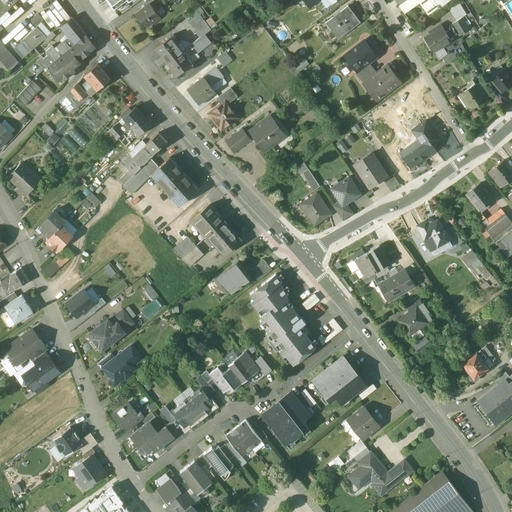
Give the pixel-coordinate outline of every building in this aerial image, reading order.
[(57,0),(44,9),(55,25),(69,15),(59,0),(57,0)] [(106,0),(114,10),(126,0),(127,0),(129,2),(131,0),(106,0)] [(411,0),(406,0),(398,6),(402,12),(414,3),(411,0)] [(404,14),(421,2),(419,0),(411,0),(414,3),(402,12),(404,14)] [(419,0),(421,2),(430,14),(448,0),(419,0)] [(455,18),(466,15),(462,3),(451,7),(455,18)] [(149,4),(135,14),(146,28),(160,17),(149,4)] [(348,5),(325,22),(338,39),(360,22),(348,5)] [(211,29),(196,9),(186,17),(200,37),(211,29)] [(462,17),(452,23),(460,35),(469,29),(462,17)] [(86,34),(73,18),(66,24),(61,27),(70,39),(67,42),(65,40),(55,49),(60,54),(85,35),(86,34)] [(451,40),(441,24),(429,32),(431,34),(424,38),(433,52),(451,40)] [(35,48),(46,37),(37,28),(10,52),(19,61),(35,48)] [(11,31),(3,39),(6,42),(15,35),(11,31)] [(56,35),(53,32),(46,39),(49,42),(56,35)] [(173,34),(155,48),(167,63),(182,51),(184,49),(173,34)] [(85,35),(60,54),(50,64),(49,64),(53,69),(51,71),(52,72),(54,70),(60,78),(58,80),(61,79),(62,80),(63,79),(64,80),(71,73),(74,70),(72,68),(79,63),(78,60),(82,57),(83,57),(84,57),(82,55),(89,50),(90,52),(91,51),(90,50),(95,47),(85,35)] [(200,37),(190,45),(196,53),(207,45),(200,37)] [(10,52),(0,40),(0,76),(1,78),(19,62),(19,61),(10,52)] [(364,40),(345,55),(357,71),(366,64),(376,56),(364,40)] [(49,53),(44,58),(50,64),(60,54),(55,49),(52,46),(47,50),(49,53)] [(182,51),(167,63),(176,75),(184,70),(186,72),(193,66),(182,51)] [(225,51),(217,57),(224,67),(233,61),(225,51)] [(447,63),(456,57),(451,51),(443,57),(447,63)] [(97,64),(84,75),(94,86),(98,90),(111,79),(97,64)] [(357,71),(355,72),(360,77),(370,70),(366,64),(357,71)] [(374,75),(364,83),(376,100),(400,82),(387,65),(374,75)] [(215,67),(204,76),(212,85),(223,77),(215,67)] [(511,79),(503,68),(490,79),(501,93),(511,84),(511,79)] [(60,78),(54,70),(52,72),(52,73),(56,80),(58,80),(60,78)] [(370,70),(360,77),(364,83),(374,75),(370,70)] [(204,76),(187,89),(199,104),(216,91),(212,85),(204,76)] [(33,80),(17,98),(25,106),(42,89),(33,80)] [(484,82),(477,87),(484,97),(490,93),(484,82)] [(89,98),(77,83),(71,90),(81,102),(83,103),(89,98)] [(475,84),(458,95),(466,106),(469,105),(471,108),(485,99),(484,97),(477,87),(475,84)] [(94,86),(88,92),(91,95),(98,90),(94,86)] [(231,87),(217,98),(221,104),(225,101),(227,104),(238,96),(231,87)] [(81,102),(71,90),(60,101),(69,112),(81,102)] [(221,104),(210,113),(218,124),(227,125),(233,120),(234,112),(227,104),(225,101),(221,104)] [(136,107),(123,118),(126,122),(130,127),(143,115),(136,107)] [(143,115),(130,127),(138,135),(138,136),(151,124),(143,115)] [(267,118),(251,130),(251,131),(255,137),(258,137),(261,141),(260,144),(264,149),(266,149),(282,137),(282,136),(278,131),(278,129),(274,124),(272,124),(268,118),(267,118)] [(418,139),(399,152),(410,167),(435,149),(432,145),(440,139),(426,120),(412,130),(418,139)] [(130,127),(126,122),(122,125),(127,130),(130,127)] [(1,124),(0,124),(0,146),(11,135),(1,124)] [(54,131),(46,124),(41,129),(49,136),(54,131)] [(123,134),(115,125),(110,130),(118,138),(123,134)] [(241,130),(228,140),(227,141),(234,150),(236,151),(240,148),(240,146),(244,143),(246,143),(249,141),(249,139),(243,130),(241,130)] [(158,133),(146,144),(155,154),(155,153),(155,152),(167,142),(158,133)] [(152,157),(143,148),(133,159),(136,162),(141,167),(151,157),(152,157)] [(387,176),(371,153),(354,164),(367,182),(370,187),(387,176)] [(159,167),(151,157),(134,174),(123,186),(132,194),(151,175),(152,174),(151,174),(159,168),(159,167)] [(136,162),(132,165),(125,158),(122,162),(134,174),(141,167),(136,162)] [(169,158),(159,167),(159,168),(151,174),(152,174),(151,175),(179,206),(197,190),(169,158)] [(511,168),(506,161),(491,173),(498,181),(501,179),(505,185),(511,179),(511,168)] [(40,180),(21,163),(8,178),(27,195),(40,180)] [(320,186),(309,168),(302,173),(314,191),(320,186)] [(393,175),(384,181),(391,191),(400,185),(393,175)] [(349,177),(344,179),(343,180),(332,188),(340,200),(343,204),(346,202),(350,200),(349,199),(353,197),(353,198),(360,193),(349,177)] [(370,187),(367,182),(362,186),(368,195),(374,192),(370,187)] [(493,198),(481,183),(467,195),(479,209),(493,198)] [(101,201),(92,193),(87,198),(96,206),(101,201)] [(331,214),(318,193),(301,204),(314,225),(331,214)] [(343,204),(340,200),(333,205),(343,220),(353,213),(346,202),(343,204)] [(209,205),(192,220),(206,236),(223,221),(209,205)] [(511,253),(511,221),(502,209),(500,211),(502,214),(486,227),(509,256),(511,253)] [(54,210),(38,227),(49,238),(62,225),(66,220),(60,215),(59,216),(54,210)] [(242,240),(224,220),(223,221),(206,236),(222,255),(234,244),(236,246),(242,240)] [(449,241),(438,220),(429,225),(427,220),(417,225),(424,239),(434,234),(440,245),(449,241)] [(49,238),(46,241),(57,251),(72,235),(62,225),(49,238)] [(187,236),(173,248),(174,249),(182,257),(196,245),(187,236)] [(196,245),(182,257),(190,266),(203,254),(196,245)] [(365,254),(355,260),(360,268),(384,255),(379,246),(365,254)] [(67,247),(54,259),(61,267),(74,255),(67,247)] [(362,249),(350,255),(353,261),(355,260),(365,254),(362,249)] [(492,276),(472,250),(462,258),(476,276),(481,272),(487,280),(492,276)] [(384,255),(360,268),(365,276),(365,277),(375,271),(389,263),(384,255)] [(54,259),(41,271),(46,278),(47,279),(61,267),(54,259)] [(238,260),(217,277),(230,294),(251,277),(238,260)] [(264,260),(256,266),(256,268),(258,272),(254,275),(258,280),(272,269),(264,260)] [(21,267),(0,280),(5,288),(14,282),(18,287),(29,280),(21,267)] [(390,278),(378,285),(388,302),(415,286),(405,269),(390,278)] [(375,271),(365,277),(365,276),(363,278),(366,283),(374,279),(378,276),(375,271)] [(378,276),(374,279),(378,285),(390,278),(387,272),(378,276)] [(276,274),(261,285),(264,289),(261,292),(258,288),(250,294),(254,299),(251,301),(262,315),(260,316),(263,319),(260,321),(268,331),(266,333),(272,340),(269,342),(276,351),(279,350),(284,356),(286,355),(291,362),(299,356),(301,359),(308,353),(308,352),(315,347),(305,334),(308,332),(302,325),(305,322),(301,317),(300,318),(292,307),(290,309),(284,302),(288,299),(285,296),(288,294),(280,284),(282,282),(276,274)] [(5,288),(3,289),(5,292),(7,290),(9,293),(18,287),(14,282),(5,288)] [(151,284),(143,289),(151,301),(158,296),(151,284)] [(95,302),(85,289),(66,304),(77,317),(88,309),(95,302)] [(14,292),(0,300),(0,304),(2,307),(4,306),(17,297),(14,292)] [(17,297),(4,306),(8,313),(9,312),(12,316),(11,316),(15,323),(33,311),(29,305),(27,305),(25,302),(26,301),(22,294),(17,297)] [(95,302),(88,309),(92,314),(106,303),(102,297),(95,302)] [(417,297),(406,305),(410,311),(415,308),(416,308),(422,304),(417,297)] [(410,311),(398,320),(409,335),(411,335),(419,329),(426,323),(416,308),(415,308),(410,311)] [(134,323),(123,309),(115,315),(126,330),(134,323)] [(117,322),(113,326),(108,319),(90,334),(93,338),(93,340),(94,343),(96,344),(99,345),(102,349),(125,332),(117,322)] [(419,329),(411,335),(416,341),(423,336),(419,329)] [(31,330),(6,347),(11,354),(18,363),(30,355),(35,351),(32,346),(39,341),(31,330)] [(426,339),(419,344),(417,342),(413,346),(420,355),(431,347),(426,339)] [(39,341),(32,346),(35,351),(30,355),(34,360),(45,352),(48,349),(41,340),(39,341)] [(115,358),(103,367),(103,368),(111,377),(110,378),(115,385),(125,377),(126,379),(133,374),(131,372),(136,369),(135,365),(133,361),(129,360),(138,354),(131,345),(115,358)] [(488,347),(487,348),(491,354),(495,350),(491,345),(488,347)] [(485,346),(477,353),(484,361),(492,355),(487,348),(485,346)] [(254,362),(246,351),(239,357),(244,363),(248,366),(247,368),(253,375),(260,369),(254,362)] [(34,360),(33,361),(36,366),(48,357),(45,352),(34,360)] [(477,352),(462,364),(470,374),(468,376),(467,378),(468,381),(469,383),(471,385),(473,386),(476,386),(478,385),(480,383),(481,380),(481,377),(480,375),(489,368),(484,361),(477,353),(477,352)] [(111,353),(97,363),(102,369),(103,368),(103,367),(115,358),(111,353)] [(18,363),(11,354),(8,357),(14,366),(18,363)] [(272,370),(261,356),(254,362),(260,369),(265,375),(272,370)] [(366,385),(343,356),(308,382),(326,405),(336,397),(341,404),(366,385)] [(36,366),(24,375),(34,389),(34,388),(46,380),(59,371),(49,357),(36,366)] [(244,363),(239,357),(228,365),(230,367),(242,383),(253,375),(247,368),(248,366),(244,363)] [(242,383),(230,367),(223,373),(218,366),(209,373),(209,374),(213,378),(223,392),(228,389),(230,392),(242,383)] [(209,373),(207,370),(201,374),(202,374),(207,381),(208,382),(213,378),(209,374),(209,373)] [(511,373),(509,376),(506,371),(495,381),(498,385),(505,380),(508,384),(511,381),(511,373)] [(207,381),(202,374),(201,374),(197,378),(202,384),(207,381)] [(46,380),(34,388),(38,393),(50,385),(46,380)] [(511,381),(508,384),(505,380),(498,385),(478,401),(495,423),(511,410),(511,381)] [(208,382),(207,381),(202,384),(209,394),(214,390),(208,382)] [(190,387),(182,393),(187,399),(194,393),(190,387)] [(194,393),(187,399),(200,416),(206,411),(204,410),(213,403),(201,388),(194,393)] [(312,405),(316,402),(306,390),(302,393),(312,405)] [(262,414),(288,448),(311,431),(303,421),(310,416),(291,392),(262,414)] [(182,393),(175,399),(179,405),(187,399),(182,393)] [(179,405),(173,410),(185,425),(193,419),(194,420),(200,416),(187,399),(179,405)] [(138,413),(129,402),(112,415),(121,427),(124,425),(138,414),(138,413)] [(148,420),(155,416),(151,409),(153,408),(151,403),(141,409),(148,420)] [(165,405),(161,409),(165,415),(170,411),(165,405)] [(379,426),(364,406),(347,419),(363,439),(379,426)] [(138,414),(124,425),(128,431),(145,417),(141,411),(138,413),(138,414)] [(176,419),(170,411),(165,415),(172,423),(176,419)] [(258,435),(246,419),(236,427),(252,448),(262,440),(258,435)] [(150,421),(131,436),(139,446),(147,440),(158,432),(150,421)] [(158,432),(147,440),(156,451),(174,436),(166,426),(158,432)] [(74,432),(70,427),(53,439),(57,444),(55,445),(60,451),(61,450),(66,456),(78,447),(82,444),(80,441),(78,439),(79,437),(75,431),(74,432)] [(252,448),(236,427),(226,435),(238,451),(242,456),(252,448)] [(267,436),(263,431),(258,435),(262,440),(267,436)] [(80,441),(82,444),(78,447),(83,454),(91,448),(98,443),(90,433),(80,441)] [(361,440),(347,451),(352,458),(367,447),(361,440)] [(233,455),(225,444),(220,447),(229,459),(234,456),(233,455)] [(218,445),(214,449),(212,446),(204,453),(213,464),(221,475),(234,465),(229,459),(220,447),(218,445)] [(367,447),(352,458),(341,466),(346,472),(358,462),(370,452),(367,447)] [(91,448),(83,454),(82,455),(85,460),(91,455),(95,453),(91,448)] [(238,451),(233,455),(234,456),(237,459),(242,456),(238,451)] [(370,452),(358,462),(361,465),(348,475),(359,488),(371,479),(374,483),(373,484),(381,495),(402,478),(394,468),(386,473),(384,470),(384,469),(382,467),(378,463),(380,462),(371,451),(370,452)] [(213,464),(204,453),(199,456),(205,464),(208,468),(213,464)] [(85,460),(74,467),(88,486),(105,474),(91,455),(85,460)] [(340,456),(330,463),(334,469),(344,462),(340,456)] [(404,459),(394,468),(402,478),(412,470),(404,459)] [(194,460),(181,471),(186,477),(192,485),(196,491),(198,493),(206,487),(212,482),(210,480),(206,475),(199,466),(194,460)] [(208,468),(205,464),(199,466),(206,475),(211,471),(208,468)] [(215,476),(211,471),(206,475),(210,480),(215,476)] [(471,511),(472,511),(441,472),(429,482),(452,511),(471,511)] [(192,485),(186,477),(182,483),(184,486),(187,489),(192,485)] [(171,478),(157,489),(167,501),(169,499),(180,490),(171,478)] [(452,511),(429,482),(390,511),(452,511)] [(192,485),(187,489),(189,492),(191,495),(196,491),(192,485)] [(129,511),(112,486),(105,490),(105,491),(104,492),(103,491),(99,496),(97,497),(95,496),(91,502),(89,501),(86,505),(76,511),(129,511)] [(180,490),(169,499),(173,505),(189,492),(187,489),(184,486),(180,490)] [(206,487),(198,493),(201,497),(209,491),(206,487)] [(189,492),(173,505),(178,511),(181,511),(191,504),(192,505),(196,502),(191,495),(189,492)]
